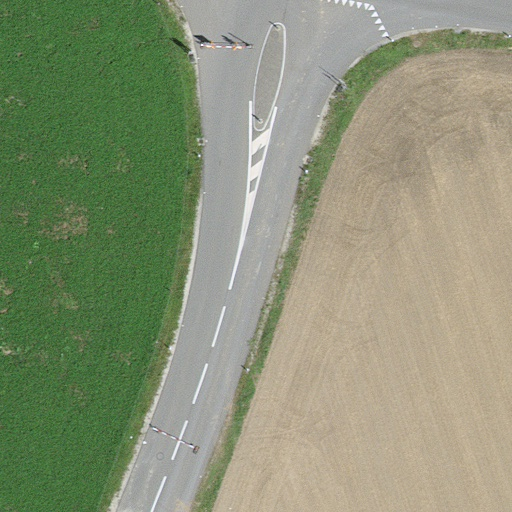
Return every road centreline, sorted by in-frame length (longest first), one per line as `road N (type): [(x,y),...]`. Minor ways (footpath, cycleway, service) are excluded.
road 1 (tertiary): [(233,277),(278,189),(349,0)]
road 2 (tertiary): [(233,277),(249,0)]
road 3 (tertiary): [(147,511),(233,277)]
